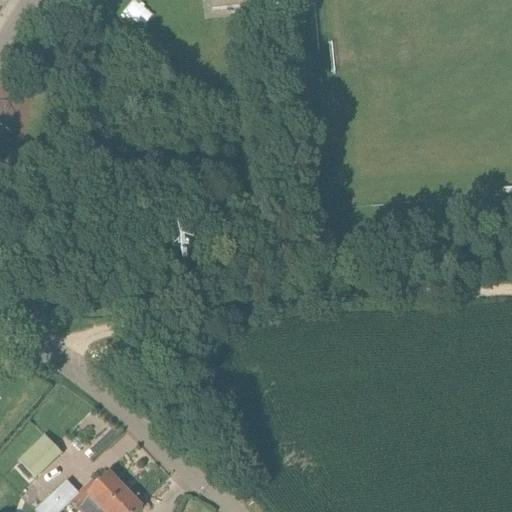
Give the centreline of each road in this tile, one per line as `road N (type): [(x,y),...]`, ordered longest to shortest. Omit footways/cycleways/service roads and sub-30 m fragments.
road 1 (unclassified): [(233,511),(100,391),(0,327)]
road 2 (track): [(234,307),(511,289)]
road 3 (track): [(234,307),(124,327),(51,354)]
road 4 (track): [(167,454),(160,402),(169,368),(234,307)]
